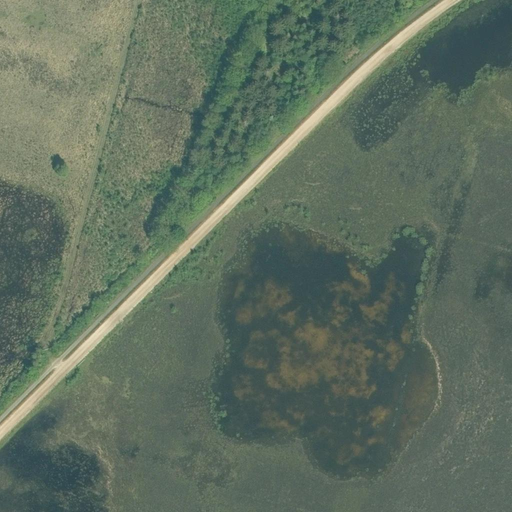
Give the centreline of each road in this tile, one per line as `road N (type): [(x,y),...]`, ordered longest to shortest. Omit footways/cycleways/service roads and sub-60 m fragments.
road 1 (track): [(0,435),(350,85),(453,0)]
road 2 (track): [(63,372),(48,354),(48,338),(138,0)]
